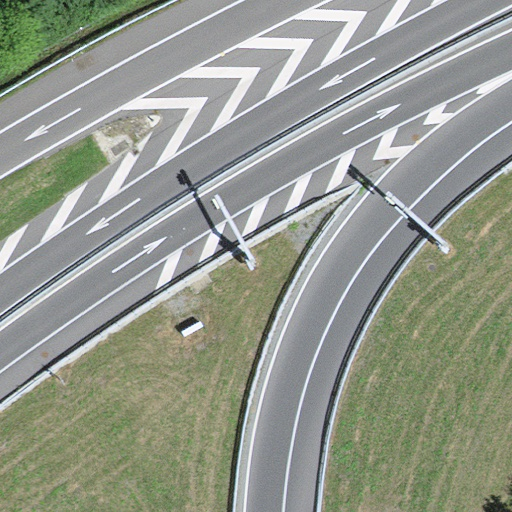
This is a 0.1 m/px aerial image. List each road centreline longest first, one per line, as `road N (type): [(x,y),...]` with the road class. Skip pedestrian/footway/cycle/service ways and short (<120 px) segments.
road 1 (trunk): [(489,0),(198,164),(0,298)]
road 2 (motorway): [(26,330),(284,166),(417,96),(511,63)]
road 3 (motorway): [(265,511),(296,357),(339,271),(387,199),(511,93)]
road 4 (motorway): [(290,0),(0,157)]
